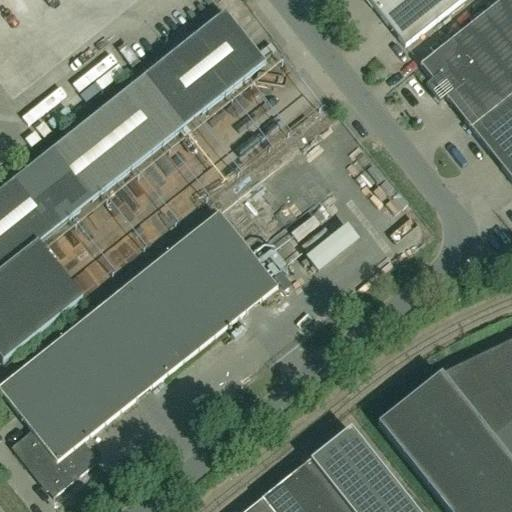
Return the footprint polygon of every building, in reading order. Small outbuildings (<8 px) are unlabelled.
[(365,0),(405,50),(468,0),(365,0)] [(511,0),(506,0),(420,68),(471,132),(511,183),(511,0)] [(0,362),(2,365),(68,313),(82,302),(45,255),(76,231),(68,221),(264,66),(224,16),(0,193),(0,362)] [(277,291),(218,216),(0,389),(0,395),(31,435),(12,450),(23,464),(25,463),(34,473),(32,475),(53,501),(98,465),(83,446),(277,291)] [(121,246),(102,255),(112,274),(130,264),(121,246)] [(511,511),(511,468),(491,442),(511,425),(511,344),(441,379),(378,428),(444,511),(511,511)] [(347,511),(310,465),(261,503),(250,511),(347,511)] [(187,482),(165,500),(173,510),(195,492),(187,482)]
